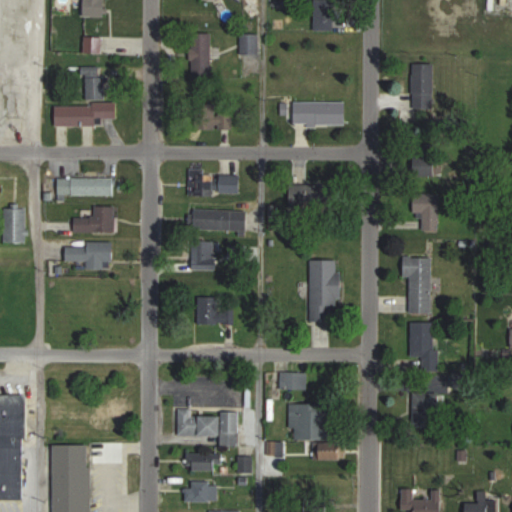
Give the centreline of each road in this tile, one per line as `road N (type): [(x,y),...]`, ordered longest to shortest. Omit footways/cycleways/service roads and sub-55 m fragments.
road 1 (residential): [(147,511),(152,0)]
road 2 (residential): [(369,511),(370,0)]
road 3 (residential): [(369,151),(0,152)]
road 4 (residential): [(369,352),(0,353)]
